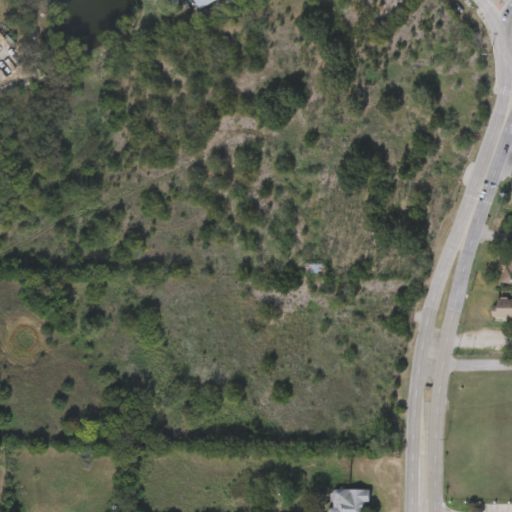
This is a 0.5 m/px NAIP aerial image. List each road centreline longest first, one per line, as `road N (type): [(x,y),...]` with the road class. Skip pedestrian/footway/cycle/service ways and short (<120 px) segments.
road 1 (secondary): [(506,44),(504,108),(429,318),(413,457)]
road 2 (secondary): [(441,369),(488,200)]
road 3 (secondary): [(435,511),(441,369)]
